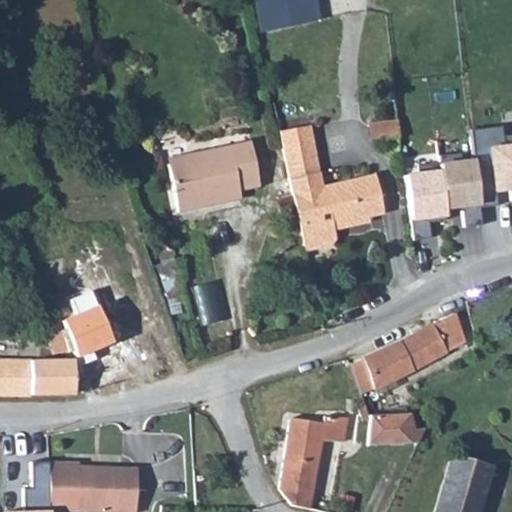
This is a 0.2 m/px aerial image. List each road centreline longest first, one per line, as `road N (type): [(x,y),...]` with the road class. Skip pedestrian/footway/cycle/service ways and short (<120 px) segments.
road 1 (residential): [(216,392),(323,354),(475,279),(511,271)]
road 2 (residential): [(0,422),(59,423),(216,392)]
road 3 (residential): [(269,511),(216,392)]
